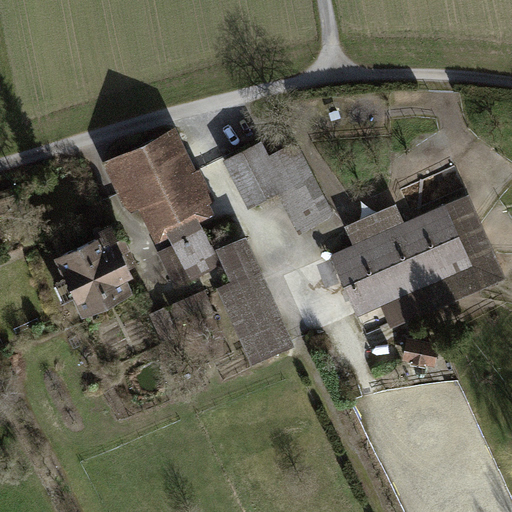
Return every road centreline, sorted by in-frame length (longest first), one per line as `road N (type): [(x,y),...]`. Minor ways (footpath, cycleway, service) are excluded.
road 1 (track): [(0,162),(337,73)]
road 2 (track): [(188,108),(230,203),(282,251)]
road 3 (track): [(337,73),(511,80)]
